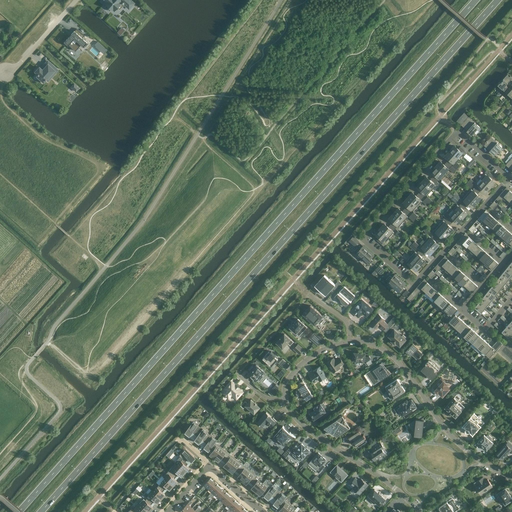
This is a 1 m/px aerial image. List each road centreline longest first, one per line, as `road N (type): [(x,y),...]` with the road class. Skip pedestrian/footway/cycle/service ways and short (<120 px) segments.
road 1 (trunk): [(477,0),(19,511)]
road 2 (trunk): [(41,511),(498,0)]
road 3 (unknown): [(291,0),(140,232),(182,274),(89,376),(48,341)]
road 4 (residential): [(422,273),(414,283),(363,236),(457,131)]
road 5 (residential): [(350,340),(395,356),(455,440),(511,478)]
road 6 (residential): [(285,397),(302,426),(419,511)]
